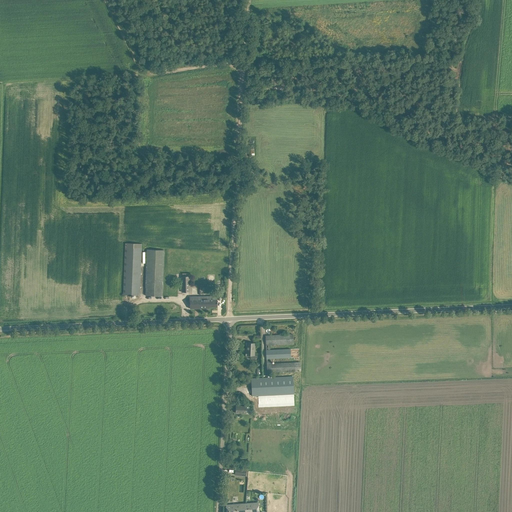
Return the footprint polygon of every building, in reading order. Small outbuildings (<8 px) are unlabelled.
[(255,140),(251,140),(243,139),(243,148),(249,148),(249,157),(255,157),(255,142),(255,140)] [(140,296),(140,291),(142,244),(125,243),(123,290),(123,295),(140,296)] [(162,296),(164,250),(147,249),(146,296),(162,296)] [(190,297),(190,309),(209,308),(209,307),(217,307),(217,299),(210,300),(210,296),(190,297)] [(266,336),(267,373),(301,371),(300,362),(270,364),(270,359),(294,358),(294,359),(299,359),(299,349),(270,350),(270,345),(293,344),(293,334),(266,336)] [(254,355),(255,343),(247,343),(246,347),(247,347),(247,350),(246,350),(245,356),(250,357),(250,359),(256,359),(256,358),(257,358),(257,355),(254,355)] [(252,396),(257,396),(294,394),(293,376),(251,378),(252,396)] [(247,414),(247,406),(236,405),(235,414),(247,414)] [(245,511),(258,511),(258,503),(245,504),(245,511)]
